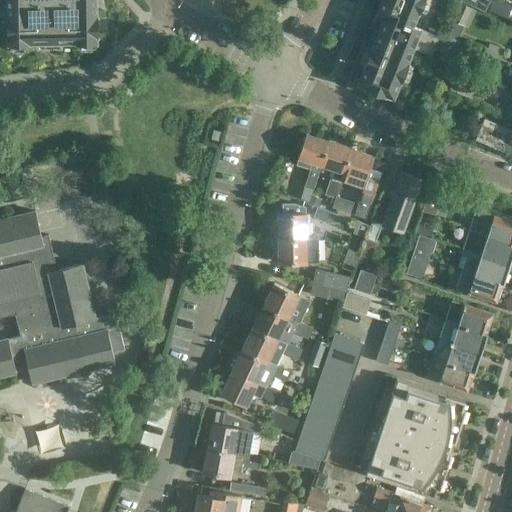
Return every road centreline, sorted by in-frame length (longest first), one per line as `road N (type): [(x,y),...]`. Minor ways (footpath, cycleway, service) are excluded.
road 1 (residential): [(142,511),(167,452),(276,71)]
road 2 (residential): [(511,176),(417,143),(276,71)]
road 3 (residential): [(0,95),(103,82),(172,14)]
